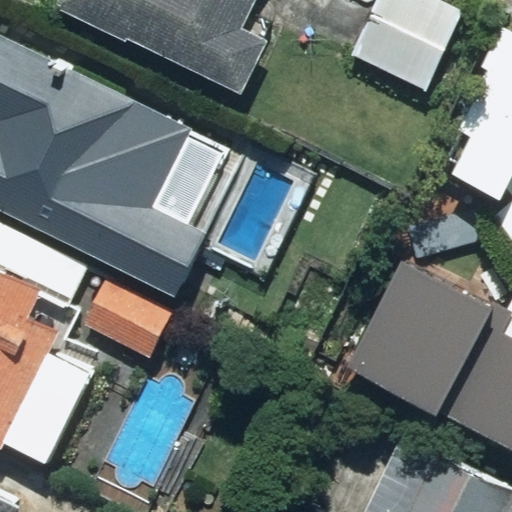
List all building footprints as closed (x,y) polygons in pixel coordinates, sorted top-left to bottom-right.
[(78,0),(261,86),(287,33),(258,20),(267,0),(78,0)] [(479,4),(469,0),(383,0),(362,45),(441,83),(479,4)] [(511,29),(498,59),(504,62),(476,122),(490,128),(474,162),(510,179),(489,197),(509,219),(511,216),(511,29)] [(0,127),(0,187),(193,280),(223,217),(165,189),(196,126),(144,101),(149,89),(110,70),(105,79),(44,50),(6,131),(0,127)] [(0,205),(0,427),(18,436),(72,318),(46,306),(55,287),(81,299),(102,253),(0,205)] [(511,299),(511,290),(415,245),(368,346),(511,414),(511,317),(505,314),(511,299)] [(192,302),(118,262),(90,314),(165,354),(192,302)] [(511,511),(511,467),(416,423),(374,511),(511,511)]
